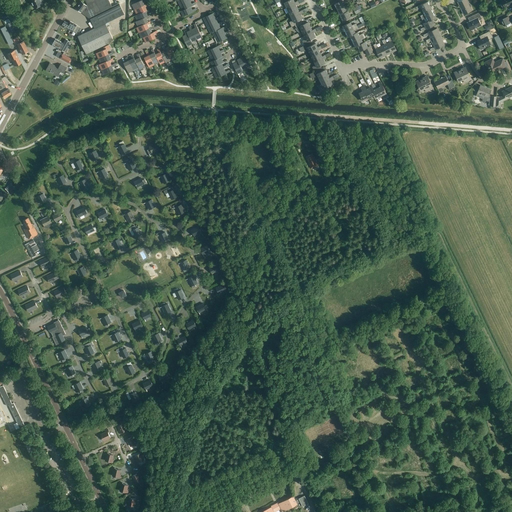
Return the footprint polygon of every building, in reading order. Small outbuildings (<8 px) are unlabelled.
[(29,0),(32,7),(34,6),(35,8),(43,4),(41,0),(29,0)] [(81,1),(76,8),(81,12),(91,19),(90,19),(102,14),(95,0),(85,0),(87,5),(86,5),(81,1)] [(95,0),(102,14),(90,19),(91,19),(95,28),(105,23),(124,14),(120,5),(113,8),(112,6),(108,0),(95,0)] [(146,0),(141,0),(132,4),(134,10),(145,5),(143,2),(146,0)] [(342,0),(338,2),(334,4),(337,9),(345,6),(343,2),(342,0)] [(462,0),(458,2),(464,14),(472,11),(466,0),(462,0)] [(503,4),(500,5),(502,9),(504,7),(511,4),(511,3),(511,2),(511,0),(501,0),(503,4)] [(190,1),(180,5),(182,10),(193,6),(196,4),(195,2),(192,4),(190,1)] [(298,1),(295,2),(295,3),(287,8),(289,12),(298,8),(296,5),(299,4),(298,1)] [(431,7),(428,1),(416,7),(417,9),(421,7),(423,11),(431,7)] [(148,3),(145,5),(134,10),(137,15),(147,10),(145,7),(149,5),(148,3)] [(353,8),(356,14),(362,11),(359,5),(353,8)] [(193,6),(182,10),(181,11),(183,17),(197,10),(196,8),(194,9),(193,6)] [(345,6),(337,9),(340,15),(351,9),(350,7),(347,9),(345,6)] [(431,7),(423,11),(424,14),(420,16),(421,18),(433,12),(431,7)] [(484,7),(478,10),(481,16),(487,13),(484,7)] [(298,8),(289,12),(292,17),(300,13),(300,14),(301,14),(304,13),(302,10),(299,11),(298,8)] [(149,9),(147,10),(137,15),(135,16),(137,21),(148,16),(146,13),(149,11),(149,9)] [(353,11),(351,9),(340,15),(342,20),(350,17),(349,13),(353,11)] [(216,11),(203,18),(205,23),(215,18),(218,17),(216,14),(217,13),(216,11)] [(433,12),(421,18),(422,20),(426,18),(428,21),(433,19),(436,18),(433,12)] [(300,13),(292,17),(293,19),(289,22),(292,27),(295,25),(299,23),(297,21),(302,18),(301,14),(300,14),(300,13)] [(473,20),(468,22),(471,30),(480,26),(478,21),(482,19),(479,13),(472,16),(473,20)] [(149,15),(148,16),(137,21),(136,22),(138,27),(148,22),(147,19),(150,17),(149,15)] [(218,17),(215,18),(205,23),(208,28),(218,23),(216,20),(220,18),(219,16),(218,17)] [(503,18),(503,19),(500,20),(503,26),(506,24),(506,25),(511,22),(511,21),(511,18),(510,20),(508,16),(503,18)] [(5,24),(10,33),(15,31),(10,22),(8,19),(4,22),(5,24)] [(433,19),(428,21),(423,24),(425,27),(423,28),(423,27),(420,29),(422,31),(435,25),(433,19)] [(65,21),(62,26),(73,32),(73,31),(76,33),(80,27),(76,25),(70,21),(68,23),(65,21)] [(150,21),(148,22),(138,27),(136,28),(139,33),(149,28),(147,25),(151,23),(150,21)] [(221,22),(218,23),(208,28),(210,33),(220,28),(219,25),(222,24),(221,22)] [(302,22),(299,23),(295,25),(296,28),(295,28),(299,33),(302,31),(311,27),(308,22),(303,24),(302,22)] [(345,32),(357,26),(356,24),(352,25),(350,22),(342,26),(345,32)] [(95,28),(78,36),(87,54),(114,41),(105,23),(95,28)] [(194,26),(191,27),(197,39),(202,37),(195,24),(193,25),(194,26)] [(357,26),(345,32),(347,37),(350,36),(355,33),(354,30),(358,28),(359,27),(358,25),(357,26)] [(152,26),(149,28),(139,33),(141,38),(143,37),(151,33),(150,30),(153,28),(152,26)] [(190,30),(187,32),(192,42),(197,39),(191,27),(190,26),(188,27),(190,30)] [(220,28),(210,33),(211,33),(212,32),(215,37),(225,33),(223,29),(227,28),(226,26),(220,28)] [(312,30),(311,27),(302,31),(305,36),(313,32),(313,33),(314,33),(317,31),(315,28),(312,30)] [(426,40),(439,34),(437,28),(423,35),(424,37),(427,36),(428,35),(430,38),(426,40)] [(186,35),(182,36),(187,46),(192,44),(192,42),(187,32),(186,30),(184,31),(186,35)] [(151,33),(143,37),(146,42),(156,38),(154,34),(157,33),(156,31),(151,33)] [(225,33),(215,37),(217,43),(227,38),(226,35),(229,33),(228,31),(225,33)] [(489,40),(493,38),(490,31),(479,36),(481,39),(477,41),(479,44),(478,44),(481,50),(491,45),(489,40)] [(313,32),(305,36),(306,38),(303,41),(305,45),(309,43),(312,42),(310,39),(315,37),(314,33),(313,33),(313,32)] [(358,32),(355,33),(350,36),(352,41),(364,36),(363,33),(359,35),(358,32)] [(439,34),(426,40),(427,43),(430,41),(431,40),(433,44),(442,39),(439,34)] [(365,38),(364,36),(352,41),(355,47),(357,46),(363,43),(361,40),(365,38)] [(384,39),(391,53),(396,50),(390,37),(387,38),(389,41),(390,42),(386,43),(384,39)] [(64,52),(70,42),(66,39),(62,45),(61,45),(62,43),(55,39),(55,40),(54,40),(53,42),(53,43),(52,45),(59,49),(60,48),(61,48),(60,49),(64,52)] [(385,45),(381,47),(385,56),(391,53),(384,39),(382,41),(383,44),(384,43),(385,45)] [(442,39),(433,44),(435,47),(433,48),(433,47),(430,49),(431,51),(445,45),(442,39)] [(369,40),(363,43),(357,46),(360,51),(364,49),(367,55),(373,52),(370,46),(368,47),(366,44),(370,42),(369,40)] [(22,54),(28,51),(23,41),(17,44),(22,54)] [(309,43),(305,45),(302,47),(305,51),(309,50),(310,52),(318,48),(317,47),(316,43),(311,46),(309,43)] [(170,49),(167,51),(166,51),(171,61),(177,59),(173,50),(175,49),(172,44),(168,46),(170,49)] [(210,56),(220,51),(218,48),(222,46),(221,44),(208,51),(210,56)] [(385,56),(381,47),(377,48),(377,47),(376,44),(373,45),(380,58),(385,56)] [(104,47),(105,49),(96,53),(98,58),(109,54),(107,51),(110,49),(109,45),(104,47)] [(321,46),(317,47),(318,48),(310,52),(312,57),(320,53),(319,50),(322,48),(321,46)] [(8,53),(10,56),(13,63),(14,63),(15,66),(21,63),(19,60),(16,53),(15,54),(13,51),(12,51),(10,48),(6,50),(7,54),(8,53)] [(159,53),(155,54),(159,63),(160,64),(165,62),(161,53),(160,51),(159,48),(157,49),(159,53)] [(164,50),(160,51),(161,53),(165,62),(166,64),(171,61),(166,51),(167,51),(165,48),(163,49),(164,50)] [(152,51),(148,53),(149,55),(154,65),(159,63),(155,54),(153,49),(151,50),(152,51)] [(223,49),(220,51),(210,56),(212,61),(222,56),(221,53),(224,51),(223,49)] [(149,55),(148,53),(148,51),(146,52),(147,56),(144,57),(149,68),(154,65),(149,55)] [(242,57),(247,67),(252,65),(246,51),(244,52),(246,56),(242,57)] [(109,54),(98,58),(101,64),(111,59),(109,56),(113,54),(112,52),(109,54)] [(322,56),(320,53),(312,57),(314,62),(323,58),(323,59),(327,58),(325,55),(322,56)] [(61,57),(60,59),(69,64),(72,59),(63,54),(61,57)] [(132,59),(129,60),(134,70),(139,68),(135,60),(132,54),(130,55),(132,59)] [(138,58),(135,60),(139,68),(140,70),(145,67),(138,54),(136,55),(138,58)] [(247,67),(242,57),(241,54),(239,55),(240,58),(237,60),(242,70),(247,67)] [(222,56),(212,61),(211,62),(213,67),(221,63),(223,62),(222,59),(225,57),(224,55),(222,56)] [(129,60),(127,57),(125,58),(127,61),(124,63),(129,73),(134,70),(129,60)] [(112,58),(111,59),(101,64),(99,64),(101,70),(111,65),(110,62),(113,60),(112,58)] [(235,59),(235,60),(232,61),(233,64),(238,74),(243,71),(242,70),(237,60),(237,58),(235,59)] [(323,58),(314,62),(316,64),(312,67),(315,72),(319,69),(322,68),(320,65),(325,63),(323,59),(323,58)] [(492,58),(485,62),(490,74),(506,66),(503,58),(494,62),(492,58)] [(59,68),(50,63),(46,70),(57,76),(59,71),(64,73),(67,67),(61,64),(59,68)] [(111,65),(101,70),(104,75),(114,70),(112,67),(116,65),(115,63),(111,65)] [(221,63),(213,67),(211,68),(214,73),(224,68),(227,67),(226,65),(223,66),(221,63)] [(471,79),(465,67),(454,72),(459,81),(463,79),(464,83),(471,79)] [(225,72),(224,68),(214,73),(216,78),(230,72),(229,70),(225,72)] [(319,69),(315,72),(309,74),(311,78),(318,76),(319,79),(328,75),(325,70),(320,72),(319,69)] [(328,75),(319,79),(322,84),(330,79),(331,81),(334,79),(333,76),(329,78),(328,75)] [(7,89),(0,76),(0,93),(1,93),(4,98),(11,93),(8,89),(7,89)] [(433,88),(427,76),(416,81),(420,91),(425,88),(426,92),(433,88)] [(446,76),(434,82),(439,92),(443,91),(443,89),(443,88),(443,86),(447,84),(449,89),(455,86),(452,80),(448,81),(446,76)] [(330,79),(322,84),(323,86),(320,88),(322,93),(334,87),(331,81),(330,79)] [(380,87),(377,88),(381,96),(386,93),(381,82),(378,83),(380,87)] [(491,90),(480,86),(480,85),(476,96),(482,99),(483,99),(482,101),(483,102),(484,103),(486,102),(486,101),(490,102),(488,105),(491,106),(491,108),(495,109),(496,97),(492,96),(489,95),(491,90)] [(365,86),(363,87),(368,98),(374,96),(371,91),(374,90),(372,86),(367,89),(365,86)] [(497,97),(496,97),(495,109),(496,106),(500,107),(500,102),(509,98),(509,97),(511,96),(511,86),(502,91),(504,95),(496,99),(497,97)] [(368,98),(363,87),(360,88),(362,91),(359,93),(363,101),(368,98)] [(377,88),(374,90),(371,91),(374,96),(375,99),(381,96),(377,88)] [(119,143),(121,146),(118,147),(123,156),(126,154),(125,152),(128,151),(124,144),(123,141),(119,143)] [(149,147),(150,149),(147,150),(149,154),(152,153),(152,152),(159,149),(156,143),(149,147)] [(97,161),(96,159),(99,157),(96,150),(90,153),(93,160),(94,162),(97,161)] [(311,168),(318,165),(316,160),(315,160),(312,154),(306,157),(309,163),(311,168)] [(82,171),(81,168),(83,167),(79,160),(74,163),(78,172),(82,171)] [(132,160),(129,162),(128,160),(126,161),(126,163),(130,170),(136,167),(132,160)] [(101,167),(98,169),(99,171),(102,178),(108,175),(105,169),(102,170),(101,167)] [(163,172),(159,174),(161,177),(164,183),(170,181),(167,174),(164,175),(163,172)] [(57,178),(61,185),(66,182),(63,175),(57,178)] [(141,178),(134,181),(137,187),(144,184),(141,178)] [(86,179),(80,182),(83,189),(89,186),(86,179)] [(10,183),(7,186),(6,187),(7,187),(5,188),(9,192),(11,190),(14,187),(10,183)] [(172,187),(164,191),(166,194),(168,192),(170,196),(172,199),(177,196),(174,189),(173,190),(172,187)] [(40,192),(36,194),(37,197),(41,204),(47,201),(43,194),(41,195),(40,192)] [(152,200),(146,202),(149,210),(155,207),(152,200)] [(182,205),(176,207),(179,215),(185,212),(182,205)] [(77,211),(78,213),(76,214),(78,217),(79,216),(80,217),(87,213),(84,207),(77,211)] [(98,213),(100,217),(98,218),(100,222),(102,221),(101,219),(108,215),(105,209),(98,213)] [(124,214),(129,223),(135,220),(131,211),(127,213),(126,211),(124,212),(125,214),(124,214)] [(53,215),(56,221),(63,218),(60,212),(53,215)] [(49,217),(44,219),(44,218),(40,220),(41,223),(42,222),(44,226),(52,223),(49,217)] [(24,229),(29,239),(38,234),(33,224),(32,224),(29,218),(23,221),(27,227),(24,229)] [(95,227),(93,228),(92,224),(85,228),(87,234),(96,230),(95,227)] [(138,227),(136,228),(135,225),(129,228),(130,231),(133,230),(136,237),(142,234),(138,227)] [(198,227),(191,230),(194,236),(201,233),(198,227)] [(78,230),(83,239),(87,236),(83,228),(78,230)] [(165,232),(161,234),(160,232),(156,234),(157,236),(160,235),(163,242),(169,239),(165,232)] [(70,244),(69,242),(73,240),(70,234),(64,236),(67,243),(68,245),(70,244)] [(120,249),(119,247),(122,246),(119,239),(113,242),(116,249),(117,248),(118,250),(120,249)] [(25,245),(32,257),(36,255),(34,252),(39,249),(36,244),(33,240),(25,245)] [(207,246),(200,249),(203,255),(210,251),(207,246)] [(78,260),(78,258),(81,257),(78,250),(72,253),(75,260),(76,261),(78,260)] [(40,261),(43,267),(52,263),(49,257),(40,261)] [(188,270),(187,268),(190,267),(187,260),(181,263),(184,270),(183,270),(184,272),(188,270)] [(209,268),(212,274),(221,269),(220,266),(218,267),(217,266),(220,265),(218,261),(216,262),(217,264),(209,268)] [(83,266),(81,267),(80,265),(76,267),(77,269),(81,277),(87,274),(83,266)] [(11,275),(14,281),(23,277),(20,271),(11,275)] [(56,272),(47,276),(50,283),(59,278),(56,272)] [(194,276),(188,278),(192,286),(193,288),(196,287),(195,284),(197,283),(194,276)] [(216,287),(217,291),(215,292),(216,295),(226,290),(223,284),(216,287)] [(27,286),(18,290),(21,297),(30,292),(27,286)] [(63,287),(54,292),(57,298),(66,294),(63,287)] [(178,288),(174,290),(175,292),(178,300),(184,297),(181,290),(179,291),(178,288)] [(83,296),(80,289),(79,289),(73,292),(77,299),(83,296)] [(35,301),(26,305),(29,312),(38,307),(35,301)] [(164,303),(161,304),(162,307),(165,314),(171,311),(168,304),(165,305),(164,303)] [(207,305),(204,306),(203,303),(196,307),(199,313),(206,309),(208,308),(207,305)] [(149,310),(142,313),(144,319),(151,316),(149,310)] [(102,318),(105,325),(111,322),(108,315),(102,318)] [(55,322),(55,323),(48,326),(50,332),(51,332),(52,334),(63,329),(59,320),(55,322)] [(140,320),(133,323),(135,329),(142,326),(140,320)] [(196,326),(193,320),(186,324),(189,330),(196,326)] [(89,329),(87,330),(86,327),(78,330),(81,336),(89,333),(88,333),(90,332),(89,329)] [(66,334),(63,329),(52,334),(53,337),(52,337),(56,345),(59,343),(65,340),(63,335),(66,334)] [(115,331),(111,332),(112,335),(115,342),(121,339),(118,332),(116,333),(115,331)] [(160,344),(159,342),(162,340),(158,333),(153,336),(156,343),(155,343),(157,345),(160,344)] [(187,342),(184,336),(177,339),(180,345),(187,342)] [(439,343),(436,337),(434,338),(433,336),(430,337),(434,345),(439,343)] [(88,344),(84,345),(85,348),(88,355),(94,352),(91,346),(93,345),(92,342),(88,344)] [(126,348),(124,349),(123,347),(117,350),(118,352),(120,351),(123,358),(129,355),(126,348)] [(66,361),(65,358),(68,357),(65,350),(59,353),(63,362),(66,361)] [(153,362),(152,360),(155,358),(151,351),(145,354),(149,361),(148,361),(149,364),(153,362)] [(102,368),(100,363),(102,362),(101,360),(99,361),(92,364),(96,372),(102,368)] [(130,362),(127,363),(128,366),(126,368),(129,375),(135,372),(130,362)] [(73,376),(72,374),(75,373),(72,366),(66,368),(71,378),(73,376)] [(166,372),(159,375),(162,381),(169,378),(166,372)] [(107,386),(112,383),(109,376),(103,379),(107,386)] [(154,383),(152,384),(150,380),(143,383),(146,389),(153,386),(155,385),(154,383)] [(80,393),(80,391),(83,389),(80,382),(74,385),(77,392),(78,394),(80,393)] [(14,402),(12,403),(3,385),(0,386),(0,390),(7,406),(9,405),(20,428),(25,426),(14,402)] [(136,392),(134,393),(133,390),(129,392),(130,395),(133,402),(139,399),(136,392)] [(87,406),(91,404),(87,398),(81,400),(85,407),(86,410),(88,408),(87,406)] [(128,427),(125,421),(122,422),(122,424),(117,426),(119,430),(117,431),(119,434),(127,430),(126,427),(128,427)] [(104,440),(110,437),(108,432),(109,432),(108,429),(105,431),(106,432),(101,434),(104,440)] [(485,433),(478,434),(479,442),(486,441),(485,433)] [(135,437),(134,435),(132,436),(132,437),(127,439),(131,446),(136,443),(134,438),(135,437)] [(488,457),(496,451),(493,447),(485,453),(488,457)] [(135,461),(136,463),(144,460),(142,455),(143,454),(142,451),(139,452),(140,453),(135,456),(137,460),(135,461)] [(107,455),(105,461),(113,462),(114,460),(112,459),(113,455),(108,454),(108,453),(106,452),(105,455),(107,455)] [(115,469),(115,468),(113,467),(112,470),(114,470),(112,476),(121,477),(121,475),(119,474),(120,470),(115,469)] [(134,480),(132,481),(134,483),(141,480),(139,475),(140,474),(139,471),(137,473),(137,474),(132,476),(134,480)] [(120,491),(128,493),(128,490),(127,490),(128,485),(123,484),(123,483),(120,482),(120,485),(121,485),(120,491)] [(375,497),(379,496),(374,486),(370,487),(375,497)] [(305,495),(299,498),(299,499),(296,500),(293,496),(280,502),(279,501),(271,505),(271,506),(260,511),(274,511),(275,511),(283,508),(284,510),(297,504),(297,503),(300,502),(303,506),(309,503),(305,495)] [(331,505),(337,503),(335,496),(328,498),(331,505)] [(128,505),(136,507),(137,504),(135,504),(136,499),(130,498),(130,497),(128,497),(127,500),(129,500),(128,505)] [(36,511),(47,511),(55,507),(52,502),(36,511)]
